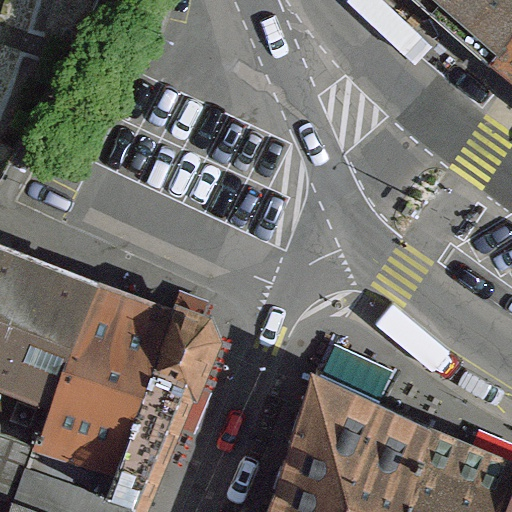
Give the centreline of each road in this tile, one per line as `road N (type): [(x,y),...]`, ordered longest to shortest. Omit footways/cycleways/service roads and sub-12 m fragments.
road 1 (unclassified): [(345,210),(290,292),(203,511)]
road 2 (residential): [(345,210),(397,276),(511,357)]
road 3 (residential): [(304,46),(345,210)]
road 4 (residential): [(434,123),(304,46)]
road 5 (unclassified): [(434,123),(345,210)]
